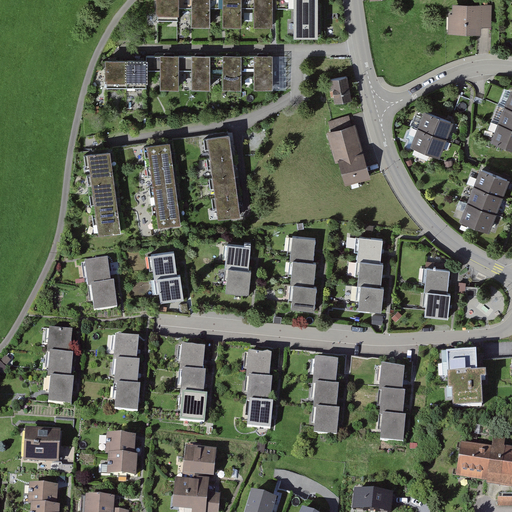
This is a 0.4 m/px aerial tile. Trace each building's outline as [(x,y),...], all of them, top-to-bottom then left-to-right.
[(172,0),(150,0),(150,16),(172,15),(172,0)] [(203,0),(186,0),(186,27),(204,27),(203,0)] [(234,0),(216,0),(217,28),(235,28),(234,0)] [(268,0),(250,0),(251,28),(268,28),(268,0)] [(309,0),(287,0),(287,38),(309,38),(309,0)] [(452,13),(448,13),(448,33),(479,34),(479,25),(491,25),(491,5),(452,4),(452,13)] [(272,55),(241,56),(241,68),(256,68),(256,90),(273,89),(272,55)] [(178,56),(145,56),(145,70),(161,70),(161,90),(178,90),(178,56)] [(209,56),(178,56),(178,70),(191,70),(191,91),(209,91),(209,71),(209,56)] [(241,56),(209,56),(209,71),(226,70),(226,90),(240,90),(241,56)] [(145,61),(105,61),(105,84),(145,84),(145,70),(145,61)] [(347,74),(329,78),(334,101),(352,98),(347,74)] [(511,110),(503,107),(497,124),(511,129),(511,110)] [(450,123),(419,112),(413,129),(444,140),(450,123)] [(334,128),(328,130),(346,183),(372,175),(351,113),(331,120),(334,128)] [(511,129),(497,124),(495,124),(489,141),(511,149),(511,129)] [(445,141),(414,130),(408,147),(439,158),(445,141)] [(240,215),(229,136),(205,140),(215,218),(240,215)] [(183,220),(169,144),(145,148),(160,225),(183,220)] [(123,229),(110,153),(87,157),(100,233),(123,229)] [(508,180),(477,169),(471,187),(502,197),(508,180)] [(502,198),(471,187),(465,204),(496,215),(502,198)] [(495,215),(464,204),(458,222),(489,232),(495,215)] [(313,238),(288,237),(286,260),(290,260),(288,284),(291,284),(289,310),(315,312),(317,287),(314,287),(316,260),(312,260),(313,238)] [(379,241),(353,239),(352,262),(356,263),(354,287),(357,287),(355,313),(381,315),(383,290),(379,290),(381,263),(377,263),(379,241)] [(249,246),(226,244),(225,268),(227,268),(226,292),(248,294),(250,270),(247,270),(249,246)] [(171,250),(149,255),(154,278),(156,277),(161,303),(183,298),(179,274),(176,274),(171,250)] [(105,260),(83,264),(87,287),(90,287),(94,312),(117,308),(112,283),(109,284),(105,260)] [(445,271),(422,270),(421,293),(424,294),(422,318),(445,319),(446,295),(443,295),(445,271)] [(402,316),(398,312),(391,319),(396,323),(402,316)] [(383,316),(372,316),(371,324),(382,325),(383,316)] [(71,332),(45,330),(43,353),(47,353),(45,377),(48,378),(45,403),(71,406),(74,381),(70,381),(73,354),(69,354),(71,332)] [(139,339),(114,336),(111,359),(115,359),(112,383),(115,384),(112,410),(138,413),(141,388),(137,388),(140,361),(137,360),(139,339)] [(204,349),(178,346),(176,369),(180,370),(178,394),(181,394),(178,420),(204,422),(207,398),(203,397),(206,371),(202,370),(204,349)] [(476,351),(443,353),(446,392),(449,392),(450,409),(484,407),(482,383),(487,383),(486,371),(477,371),(476,351)] [(270,355),(245,353),(242,376),(246,376),(244,400),(247,401),(244,426),(270,429),(273,405),(269,404),(272,377),(268,377),(270,355)] [(337,362),(311,360),(309,383),(313,383),(310,407),(314,407),(311,433),(337,436),(339,411),(336,411),(338,384),(334,384),(337,362)] [(402,370),(377,367),(375,390),(379,391),(377,415),(380,415),(378,441),(404,443),(406,419),(402,418),(405,391),(401,391),(402,370)] [(59,431),(24,430),(23,462),(58,463),(59,431)] [(137,437),(108,435),(107,455),(109,455),(108,475),(137,477),(139,457),(136,457),(137,437)] [(491,448),(462,444),(457,478),(511,485),(511,448),(505,447),(506,438),(493,436),(491,448)] [(217,450),(186,447),(184,474),(214,477),(217,450)] [(197,483),(175,480),(171,509),(191,511),(190,511),(217,511),(220,494),(209,492),(210,481),(198,479),(197,483)] [(58,485),(29,483),(27,504),(30,504),(29,511),(58,511),(59,506),(56,506),(58,485)] [(391,511),(393,493),(355,490),(353,510),(375,511),(391,511)] [(246,511),(272,511),(276,501),(251,494),(246,511)] [(511,495),(499,495),(499,506),(511,505),(511,495)] [(112,497),(83,496),(82,511),(111,511),(112,509),(112,497)]
